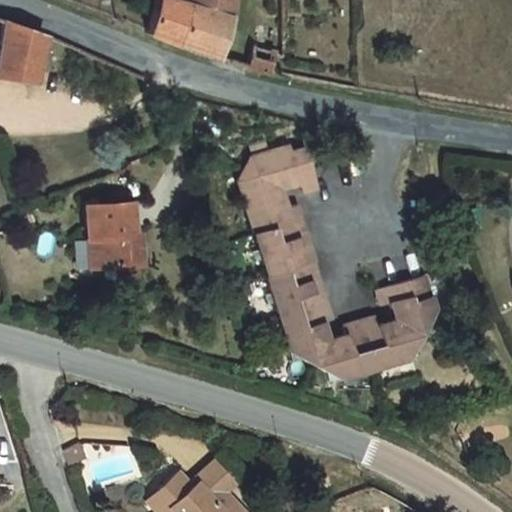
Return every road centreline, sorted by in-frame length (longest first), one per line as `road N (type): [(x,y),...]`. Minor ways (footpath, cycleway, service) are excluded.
road 1 (tertiary): [(0,14),(166,86),(396,140),(511,156)]
road 2 (tertiary): [(26,379),(318,463),(431,511)]
road 3 (residential): [(55,511),(21,404),(26,379)]
